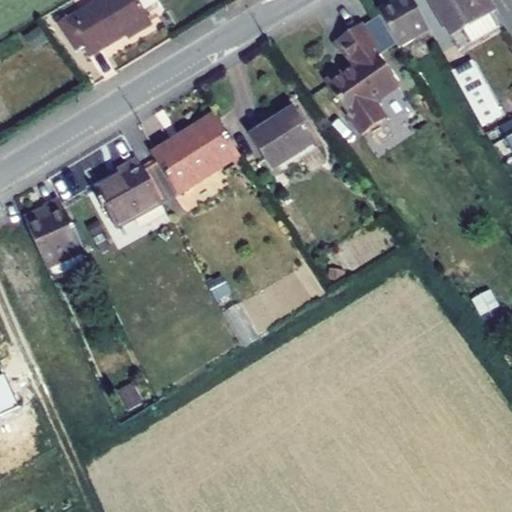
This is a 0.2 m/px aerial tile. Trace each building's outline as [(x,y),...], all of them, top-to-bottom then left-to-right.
[(132,43),(154,29),(150,21),(163,14),(154,0),(119,0),(73,28),(95,65),(132,43)] [(423,0),(448,43),(459,37),(467,50),(495,34),(488,21),(492,19),(481,0),(423,0)] [(423,37),(403,1),(374,17),(395,53),(423,37)] [(157,34),(154,29),(132,43),(135,47),(157,34)] [(332,80),(316,91),(352,144),(377,128),(366,111),(390,94),(366,59),(369,57),(353,33),(329,50),(347,76),(335,85),(332,80)] [(448,79),(469,117),(489,105),(467,68),(448,79)] [(498,121),(489,105),(469,117),(478,133),(498,121)] [(227,160),(202,118),(138,158),(163,199),(227,160)] [(304,151),(284,119),(242,145),(262,176),(304,151)] [(110,234),(154,210),(128,165),(115,172),(119,180),(90,197),(110,234)] [(18,235),(38,276),(76,257),(75,255),(50,208),(33,217),(37,225),(18,235)]
